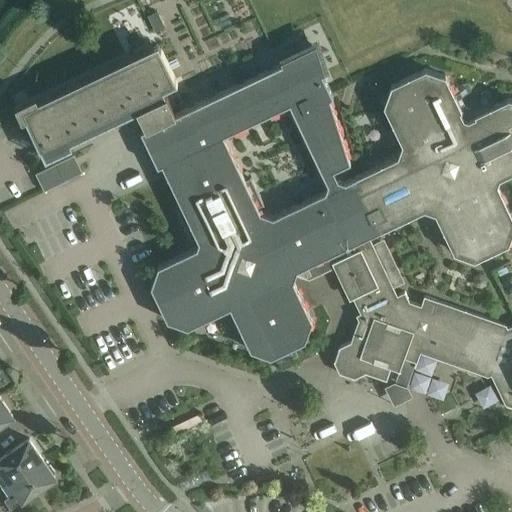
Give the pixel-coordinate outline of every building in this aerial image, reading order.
[(149,0),(149,11),(167,11),(167,0),(149,0)] [(148,15),(156,31),(164,27),(157,11),(148,15)] [(354,177),(352,178),(353,178),(345,182),(339,179),(339,180),(334,170),(351,162),(330,98),(334,96),(323,73),(315,46),(282,62),(282,63),(176,113),(167,94),(137,109),(146,128),(141,130),(150,148),(158,166),(162,164),(184,209),(179,211),(179,210),(178,211),(191,239),(192,238),(196,236),(199,241),(197,247),(178,256),(177,256),(176,256),(176,257),(158,265),(151,285),(159,302),(159,303),(168,320),(188,327),(206,318),(206,319),(207,318),(222,311),(221,309),(228,305),(233,307),(236,314),(234,315),(241,330),(242,331),(251,349),(271,356),(288,348),(288,349),(289,348),(305,340),(312,320),(302,299),(303,299),(302,297),(302,298),(294,280),(298,269),(307,265),(308,269),(309,268),(311,273),(316,275),(335,266),(348,293),(352,296),(353,296),(361,312),(356,314),(358,319),(351,342),(350,342),(340,347),(339,347),(339,348),(335,360),(334,360),(334,361),(335,361),(335,362),(339,372),(340,372),(340,373),(341,373),(341,372),(353,377),(352,377),(354,378),(354,377),(365,372),(369,373),(382,378),(387,379),(387,378),(391,367),(391,366),(391,365),(401,360),(402,361),(401,361),(403,361),(404,356),(416,360),(414,365),(415,366),(420,351),(444,360),(449,358),(476,367),(479,372),(488,375),(491,374),(505,404),(511,406),(511,325),(508,327),(506,324),(466,310),(467,310),(465,309),(465,310),(437,300),(434,309),(410,301),(405,291),(394,296),(390,288),(392,283),(400,279),(383,243),(375,247),(370,245),(366,237),(408,217),(409,217),(409,216),(424,209),(436,213),(444,230),(443,230),(444,231),(454,252),(474,259),(491,251),(491,252),(492,251),(509,243),(511,233),(511,214),(507,204),(508,204),(507,203),(498,184),(500,178),(511,172),(511,99),(509,98),(491,107),(491,106),(489,107),(490,107),(475,114),(476,116),(468,120),(464,118),(460,110),(462,110),(455,95),(455,94),(454,94),(446,76),(426,69),(409,76),(408,77),(391,85),(384,105),(393,123),(392,124),(393,125),(402,144),(398,156),(382,164),(382,163),(381,164),(354,177)] [(147,49),(65,87),(48,96),(50,101),(41,105),(38,99),(20,108),(26,119),(40,148),(178,82),(161,48),(149,54),(147,49)] [(83,172),(74,154),(35,173),(44,190),(83,172)] [(398,394),(409,387),(402,376),(391,382),(398,394)] [(0,396),(0,425),(14,416),(0,396)] [(0,483),(2,486),(9,481),(42,458),(29,438),(0,458),(0,483)] [(42,458),(9,481),(16,492),(4,500),(11,509),(56,478),(54,475),(55,472),(50,465),(47,465),(42,458)]
